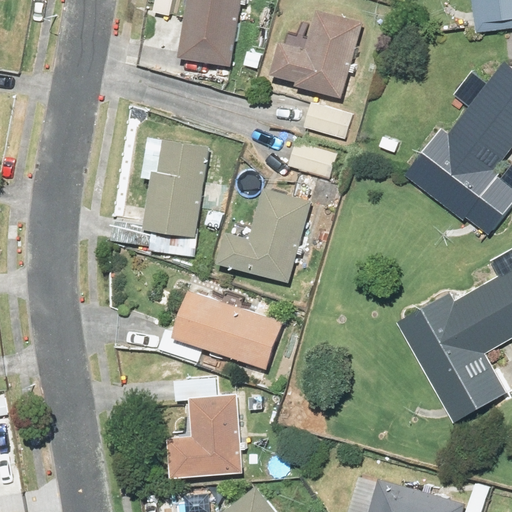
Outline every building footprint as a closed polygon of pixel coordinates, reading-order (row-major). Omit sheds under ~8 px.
[(187,0),(178,51),(184,52),(181,69),(221,76),(224,59),(228,60),(238,0),(187,0)] [(511,0),(478,0),(483,31),(511,27),(511,0)] [(333,93),(359,14),(319,1),(306,39),(282,31),(270,65),(299,74),(297,81),(333,93)] [(511,56),(504,50),(409,172),(492,236),(511,210),(511,188),(494,174),(511,151),(511,56)] [(351,107),(307,93),(300,116),(343,130),(351,107)] [(336,147),(295,133),(286,160),(326,174),(336,147)] [(192,246),(205,140),(162,134),(161,146),(144,144),(141,170),(148,171),(142,224),(148,224),(146,240),(192,246)] [(286,274),(308,194),(261,181),(248,229),(226,223),(217,255),(286,274)] [(511,259),(403,318),(459,421),(506,396),(486,358),(511,344),(511,259)] [(195,354),(200,339),(266,362),(283,313),(179,277),(157,340),(195,354)] [(246,471),(243,393),(222,394),(221,377),(177,379),(177,401),(195,401),(196,436),(173,436),(174,474),(246,471)] [(381,468),(366,511),(462,511),(467,497),(381,468)] [(280,511),(254,479),(214,511),(280,511)]
